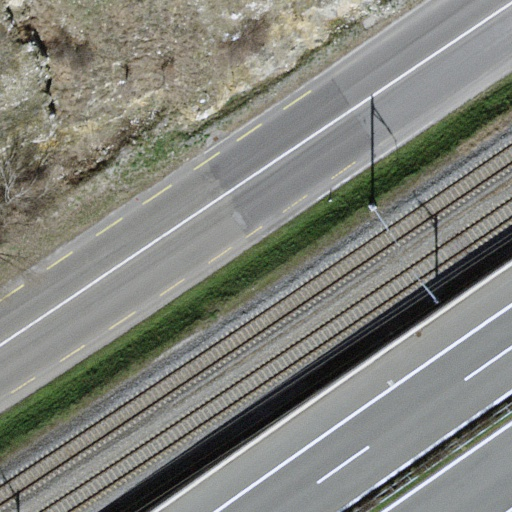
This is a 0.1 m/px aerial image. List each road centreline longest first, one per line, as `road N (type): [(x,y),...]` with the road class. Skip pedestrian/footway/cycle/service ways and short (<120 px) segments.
road 1 (primary): [(511,2),(0,344)]
road 2 (motorway): [(511,345),(275,511)]
